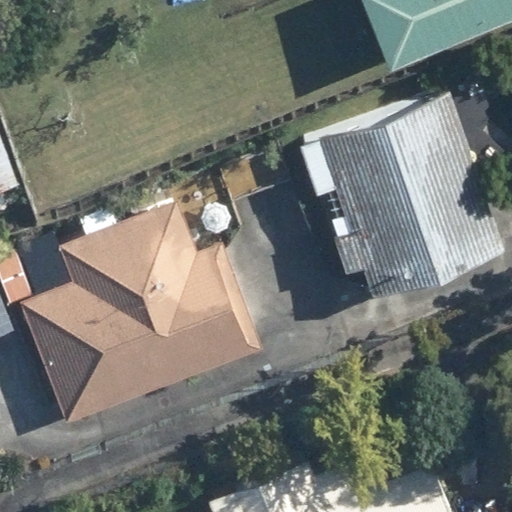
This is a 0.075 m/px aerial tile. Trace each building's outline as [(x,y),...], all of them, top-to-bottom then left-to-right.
[(355,0),(377,53),(508,0),(355,0)] [(318,212),(337,264),(357,257),(367,286),(499,239),(442,81),(290,135),(310,188),(324,183),(333,207),(318,212)] [(0,182),(15,176),(0,139),(0,182)] [(185,220),(176,194),(55,241),(69,278),(18,297),(64,416),(246,346),(195,216),(185,220)] [(199,490),(207,509),(199,511),(443,511),(406,424),(311,464),(303,446),(199,490)]
